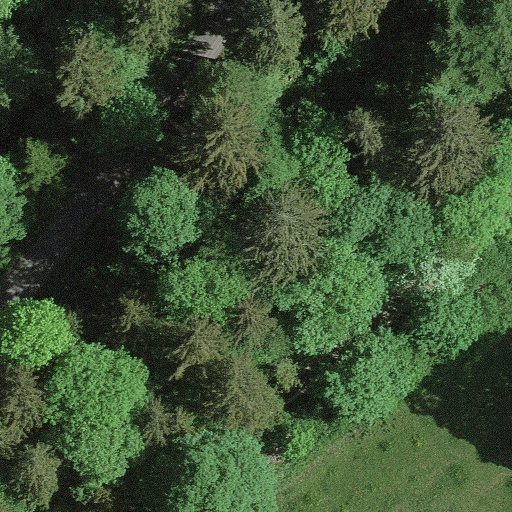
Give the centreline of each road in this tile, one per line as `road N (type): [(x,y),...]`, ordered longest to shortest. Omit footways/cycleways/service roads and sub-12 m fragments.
road 1 (track): [(99,511),(511,161)]
road 2 (unclassified): [(0,298),(218,0)]
